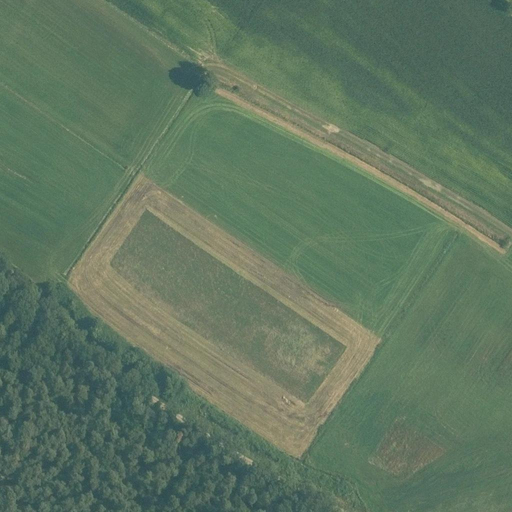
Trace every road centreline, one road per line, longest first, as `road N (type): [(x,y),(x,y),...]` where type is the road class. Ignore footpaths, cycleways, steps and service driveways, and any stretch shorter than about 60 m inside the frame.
road 1 (track): [(0,271),(132,382),(346,511)]
road 2 (track): [(511,235),(220,68)]
